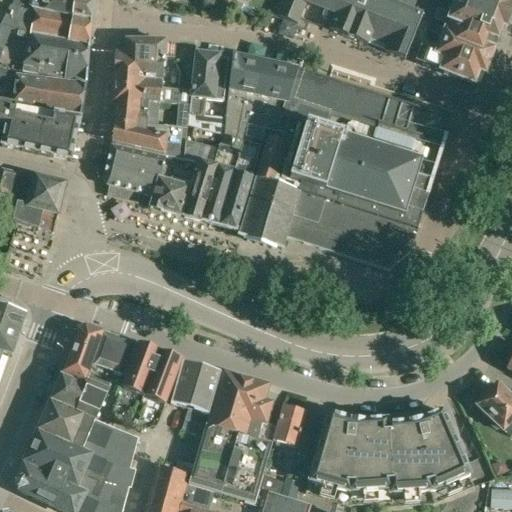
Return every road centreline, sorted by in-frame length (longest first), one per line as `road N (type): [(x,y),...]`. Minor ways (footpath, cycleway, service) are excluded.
road 1 (residential): [(511,71),(423,264),(395,287),(367,294),(122,221),(86,226)]
road 2 (residential): [(55,306),(334,396),(377,400),(446,380),(511,307)]
road 3 (secondary): [(511,229),(481,291),(453,324),(429,342),(386,354),(322,353),(137,277),(92,276)]
road 4 (residential): [(441,91),(316,51),(106,18)]
road 5 (residential): [(86,178),(106,18)]
road 6 (secondary): [(0,440),(55,306)]
